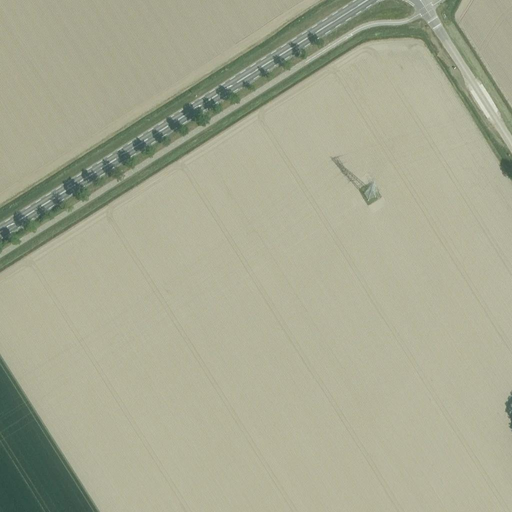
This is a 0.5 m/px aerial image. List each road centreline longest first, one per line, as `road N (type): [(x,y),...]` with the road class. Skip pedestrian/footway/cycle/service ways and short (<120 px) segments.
road 1 (secondary): [(0,232),(368,0)]
road 2 (unclassified): [(511,146),(425,10)]
